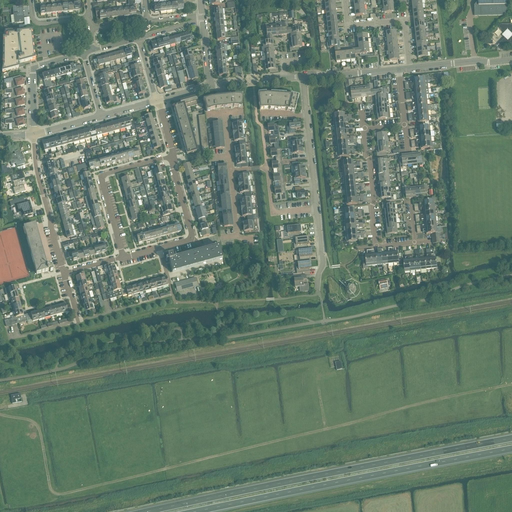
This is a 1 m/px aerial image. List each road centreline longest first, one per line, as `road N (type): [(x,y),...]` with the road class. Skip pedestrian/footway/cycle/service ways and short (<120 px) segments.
road 1 (track): [(0,414),(37,426),(50,488),(60,494),(511,384)]
road 2 (trunk): [(511,438),(145,511)]
road 3 (trunk): [(195,511),(511,448)]
road 4 (residential): [(120,256),(98,175),(172,156)]
road 5 (residential): [(120,256),(193,237),(172,156)]
road 6 (residential): [(64,272),(33,134)]
road 7 (residential): [(316,209),(303,75)]
road 8 (residential): [(409,68),(404,21),(347,26),(344,0)]
road 9 (residential): [(223,109),(237,237)]
road 10 (residential): [(33,134),(32,68),(84,52)]
